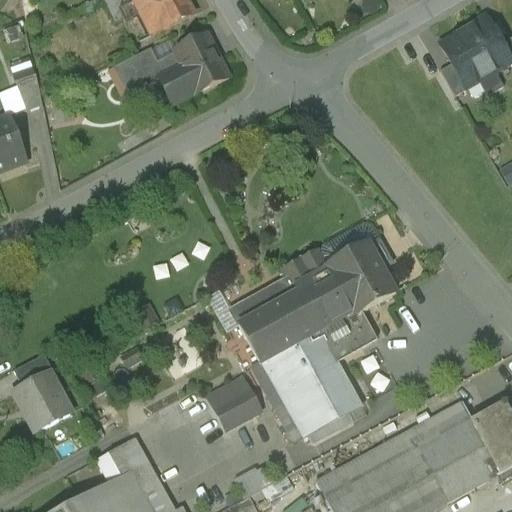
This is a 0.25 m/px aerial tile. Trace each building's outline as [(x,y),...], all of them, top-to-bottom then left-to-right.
[(130,0),(109,0),(103,3),(115,26),(137,14),(133,5),(133,4),(130,0)] [(184,0),(141,0),(133,4),(133,5),(137,14),(150,39),(163,33),(194,18),(184,0)] [(483,19),(469,28),(471,31),(439,49),(450,68),(464,93),(465,92),(509,67),(510,66),(500,48),(483,19)] [(205,41),(174,56),(174,57),(182,71),(158,83),(171,109),(194,97),(195,98),(228,81),(228,80),(226,81),(219,67),(221,66),(215,54),(212,55),(205,41)] [(511,45),(510,42),(500,48),(510,66),(509,67),(511,71),(511,45)] [(150,52),(113,70),(130,103),(145,95),(144,93),(146,92),(145,90),(158,83),(182,71),(174,57),(157,65),(150,52)] [(450,68),(439,75),(454,101),(466,94),(465,92),(464,93),(450,68)] [(35,79),(16,85),(26,115),(41,110),(35,79)] [(9,120),(0,122),(0,173),(24,165),(25,168),(27,168),(9,120)] [(287,283),(229,316),(259,368),(251,373),(287,436),(295,432),(302,444),(306,442),(310,448),(314,449),(352,428),(348,419),(360,413),(335,367),(339,365),(376,345),(361,318),(395,299),(381,273),(386,270),(385,269),(381,271),(376,262),(375,263),(369,253),(370,252),(369,250),(368,251),(367,250),(326,272),(317,256),(282,275),(287,283)] [(36,363),(12,375),(21,391),(44,379),(36,363)] [(21,391),(13,396),(35,437),(69,418),(47,377),(44,379),(21,391)] [(227,433),(266,416),(249,377),(210,395),(227,433)] [(461,408),(314,487),(327,511),(438,511),(446,508),(417,455),(471,426),(462,408),(461,408)] [(511,423),(507,415),(492,423),(489,416),(471,426),(499,479),(511,472),(511,423)] [(471,426),(417,455),(446,508),(499,479),(471,426)] [(147,469),(133,444),(96,465),(109,488),(130,477),(130,478),(147,469)] [(245,500),(276,486),(267,467),(236,481),(245,500)] [(109,488),(64,511),(171,511),(147,469),(130,478),(130,477),(109,488)] [(257,511),(251,500),(228,511),(257,511)]
